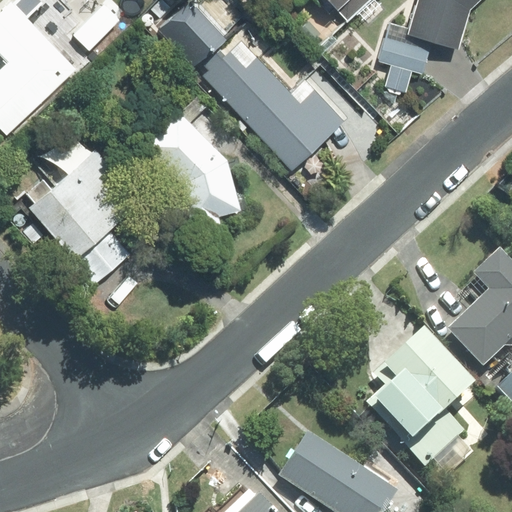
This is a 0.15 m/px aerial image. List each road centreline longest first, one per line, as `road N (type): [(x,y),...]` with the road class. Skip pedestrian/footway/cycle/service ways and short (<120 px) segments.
road 1 (residential): [(511,102),(204,380),(134,426)]
road 2 (residential): [(0,282),(134,426)]
road 3 (residential): [(134,426),(0,486)]
